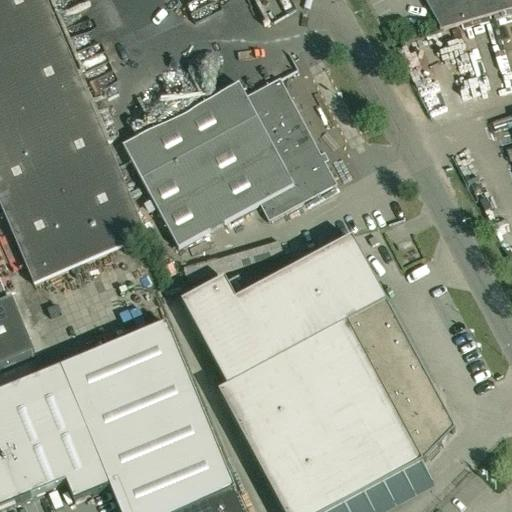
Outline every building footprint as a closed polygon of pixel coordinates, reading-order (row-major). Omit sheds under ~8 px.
[(146,240),(44,0),(0,0),(0,207),(34,288),(146,240)] [(243,43),(254,72),(289,58),(265,0),(203,0),(210,15),(176,28),(173,21),(160,26),(162,32),(142,41),(144,47),(167,38),(170,46),(211,29),(215,38),(223,34),(229,49),(243,43)] [(511,0),(440,0),(434,13),(448,20),(450,27),(439,30),(440,32),(511,11),(511,0)] [(123,148),(178,251),(259,207),(268,224),(337,188),(280,81),(246,100),(239,86),(123,148)] [(455,433),(352,242),(236,304),(225,283),(173,310),(281,511),(337,511),(422,467),(455,433)] [(217,262),(183,272),(186,284),(221,274),(217,262)] [(0,370),(35,357),(12,302),(7,304),(0,285),(0,370)] [(111,491),(119,511),(191,511),(232,494),(236,493),(169,327),(61,370),(111,491)] [(61,370),(0,394),(0,511),(67,485),(75,505),(111,491),(61,370)] [(191,511),(239,511),(232,494),(191,511)]
